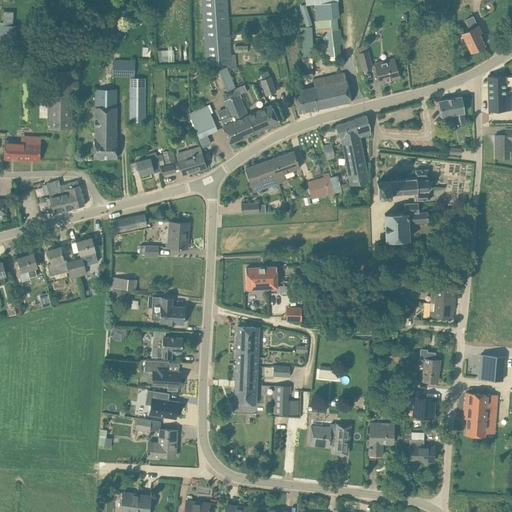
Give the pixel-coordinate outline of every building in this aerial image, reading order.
[(201,0),(207,66),(231,65),(226,0),(201,0)] [(480,32),(476,23),(473,16),(465,19),(470,29),(462,33),(471,51),(484,45),(478,33),(480,32)] [(91,18),(83,19),(83,30),(91,30),(91,18)] [(0,24),(0,27),(0,48),(15,49),(17,20),(5,19),(5,24),(0,24)] [(312,27),(301,28),(302,57),(313,57),(312,27)] [(367,46),(358,48),(363,70),(372,68),(367,46)] [(158,58),(172,57),(171,48),(157,50),(158,58)] [(391,80),(399,77),(394,58),(374,63),(379,84),(391,81),(391,80)] [(134,60),(115,59),(114,77),(130,77),(131,122),(145,122),(146,77),(134,77),(134,60)] [(313,67),(303,68),(303,77),(313,77),(313,67)] [(73,70),(49,70),(49,129),(72,129),(73,70)] [(267,71),(259,75),(266,95),(276,92),(270,76),(269,76),(267,71)] [(299,113),(351,101),(346,80),(344,72),(312,79),(314,87),(294,91),(299,113)] [(488,111),(490,111),(510,110),(510,96),(506,96),(505,75),(488,76),(488,111)] [(236,87),(220,94),(226,107),(217,111),(223,126),(230,143),(254,133),(249,123),(245,125),(242,118),(243,117),(240,109),(244,107),(236,87)] [(117,158),(117,139),(116,139),(117,107),(117,91),(95,90),(95,107),(94,138),(94,158),(117,158)] [(461,96),(439,100),(442,120),(443,119),(443,116),(454,114),(456,124),(457,123),(457,125),(458,124),(458,123),(465,122),(463,113),(464,113),(461,96)] [(207,105),(189,113),(199,138),(217,130),(207,105)] [(278,122),(274,113),(271,105),(248,115),(244,107),(240,109),(243,117),(242,118),(245,125),(249,123),(254,133),(278,122)] [(342,142),(359,137),(369,133),(369,127),(366,115),(336,125),(340,137),(341,136),(342,142)] [(494,157),(504,157),(509,157),(509,150),(511,150),(511,128),(505,129),(505,135),(494,135),(494,157)] [(39,161),(40,136),(22,135),(21,141),(4,140),(4,160),(39,161)] [(350,185),(368,182),(359,137),(342,142),(350,185)] [(325,145),(327,157),(333,156),(331,144),(325,145)] [(206,167),(203,157),(200,147),(177,154),(183,174),(206,167)] [(171,149),(163,151),(167,163),(174,161),(171,149)] [(299,168),(297,160),(293,151),(270,159),(276,176),(275,176),(277,183),(286,180),(283,173),(299,168)] [(151,163),(163,160),(162,154),(156,156),(155,152),(145,155),(146,159),(136,161),(140,175),(153,171),(151,163)] [(254,192),(277,183),(275,176),(276,176),(270,159),(245,168),(254,192)] [(173,164),(161,167),(163,174),(175,171),(173,164)] [(418,202),(418,201),(429,200),(428,190),(431,187),(432,188),(432,186),(431,186),(431,182),(432,182),(432,181),(430,181),(428,179),(428,178),(428,177),(428,169),(415,170),(416,176),(390,178),(390,181),(377,182),(378,195),(386,194),(386,196),(387,197),(390,197),(391,196),(394,195),(394,193),(416,192),(416,194),(414,194),(414,202),(418,202)] [(324,177),(308,181),(312,199),(329,195),(334,193),(334,191),(339,190),(335,176),(330,177),(329,173),(323,174),(324,177)] [(46,183),(53,211),(54,213),(84,205),(79,185),(78,181),(60,185),(59,180),(46,183)] [(386,240),(409,239),(408,228),(413,228),(413,222),(430,221),(430,211),(418,212),(418,202),(414,202),(404,203),(404,213),(384,214),(386,240)] [(242,213),(259,212),(259,203),(241,204),(242,213)] [(147,225),(147,223),(144,213),(113,220),(115,232),(147,225)] [(169,222),(168,247),(185,248),(186,233),(188,233),(189,223),(169,222)] [(91,238),(77,242),(81,254),(82,259),(83,258),(84,264),(97,261),(94,251),(95,251),(91,238)] [(144,245),(143,255),(158,256),(158,246),(144,245)] [(64,260),(63,256),(60,246),(47,250),(54,275),(61,273),(58,262),(64,260)] [(37,267),(36,263),(33,253),(18,257),(21,271),(27,269),(29,277),(37,275),(35,267),(37,267)] [(82,259),(74,261),(78,276),(87,274),(84,264),(83,258),(82,259)] [(71,278),(78,276),(74,261),(67,262),(71,278)] [(247,288),(257,288),(277,287),(276,266),(246,268),(247,288)] [(136,280),(112,277),(111,287),(135,290),(136,280)] [(409,297),(410,282),(402,281),(401,296),(409,297)] [(430,293),(430,302),(435,303),(454,304),(455,297),(454,297),(454,290),(437,288),(437,287),(432,287),(431,293),(430,293)] [(127,289),(112,288),(111,297),(126,298),(127,289)] [(152,307),(151,319),(160,319),(159,322),(169,323),(169,324),(174,324),(174,323),(183,324),(185,307),(171,306),(172,297),(162,297),(158,297),(158,305),(160,306),(160,308),(152,307)] [(7,302),(9,315),(21,313),(18,299),(7,302)] [(430,302),(429,311),(430,311),(429,318),(434,319),(434,318),(452,319),(453,311),(454,311),(454,304),(435,303),(430,302)] [(407,304),(406,317),(413,318),(414,305),(407,304)] [(301,307),(286,307),(286,321),(301,321),(301,307)] [(236,365),(257,366),(258,327),(237,326),(236,365)] [(126,329),(111,328),(111,332),(113,334),(121,334),(121,338),(125,337),(126,329)] [(162,338),(153,337),(152,347),(158,347),(157,356),(162,357),(171,358),(171,351),(182,352),(182,351),(183,350),(183,347),(182,346),(183,338),(163,336),(162,338)] [(428,349),(420,349),(420,359),(425,359),(423,381),(437,382),(437,381),(436,381),(437,369),(438,370),(439,360),(435,359),(435,352),(428,351),(428,349)] [(404,354),(394,353),(394,361),(403,361),(404,354)] [(168,361),(145,360),(144,371),(153,371),(152,385),(168,386),(168,390),(177,391),(177,386),(179,386),(180,373),(167,372),(168,361)] [(255,404),(257,366),(236,365),(234,403),(255,404)] [(289,366),(274,365),(268,365),(268,367),(274,367),(273,376),(289,377),(289,366)] [(406,378),(406,385),(419,387),(419,379),(406,378)] [(290,386),(275,386),(274,413),(298,415),(299,400),(288,400),(288,393),(290,393),(290,386)] [(423,390),(413,389),(412,389),(412,395),(411,401),(411,402),(418,403),(417,416),(423,416),(433,417),(434,409),(432,408),(433,399),(435,400),(435,399),(422,398),(423,390)] [(148,390),(145,403),(151,404),(149,414),(176,418),(178,402),(168,400),(167,400),(168,399),(165,398),(166,393),(148,390)] [(466,392),(464,418),(467,419),(465,434),(475,435),(484,436),(485,433),(494,434),(496,416),(497,395),(476,393),(466,392)] [(137,418),(135,428),(149,430),(151,420),(137,418)] [(369,455),(369,459),(376,459),(382,459),(382,455),(382,442),(393,443),(393,433),(394,429),(394,423),(389,423),(389,426),(381,425),(382,422),(370,422),(369,428),(369,442),(369,445),(369,455)] [(347,454),(348,444),(350,425),(337,424),(337,428),(311,426),(309,444),(329,446),(329,444),(335,445),(334,453),(347,454)] [(423,432),(411,432),(412,429),(404,428),(404,443),(411,443),(411,446),(410,446),(410,460),(434,461),(434,446),(423,446),(423,432)] [(177,430),(160,429),(159,441),(147,441),(147,453),(147,457),(158,458),(158,456),(174,457),(175,448),(174,448),(174,444),(176,444),(177,430)] [(112,439),(99,437),(98,444),(104,445),(104,447),(110,448),(112,439)] [(147,511),(149,506),(150,496),(149,496),(149,497),(133,495),(133,493),(123,492),(119,511),(147,511)] [(209,511),(210,510),(210,508),(209,508),(209,503),(186,500),(184,511),(209,511)]
